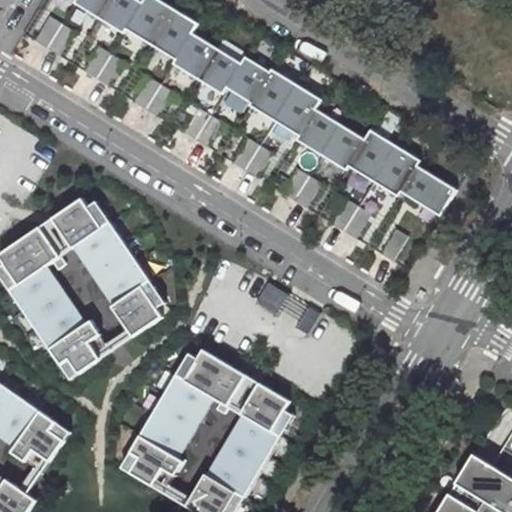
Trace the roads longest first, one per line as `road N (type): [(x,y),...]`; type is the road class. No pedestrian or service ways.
road 1 (residential): [(431,321),(378,302),(0,67)]
road 2 (residential): [(274,0),(511,147)]
road 3 (unclassified): [(431,321),(320,511)]
road 4 (unclassified): [(355,511),(462,329)]
road 5 (unclassified): [(511,183),(431,321)]
